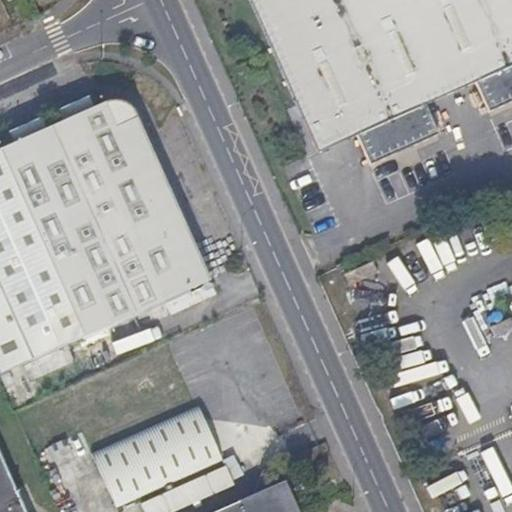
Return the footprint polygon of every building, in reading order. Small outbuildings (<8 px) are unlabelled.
[(511,0),(234,0),(304,158),(347,138),(360,168),(389,155),(387,151),(399,145),(401,150),(430,137),(417,107),(468,86),(481,115),(510,102),(507,96),(511,94),(511,0)] [(115,105),(113,105),(111,105),(107,104),(101,106),(0,148),(0,172),(73,341),(201,286),(126,114),(125,111),(123,109),(115,105)] [(389,155),(401,150),(399,145),(387,151),(389,155)] [(158,308),(160,314),(163,319),(207,300),(202,289),(158,308)] [(71,348),(24,366),(30,380),(76,363),(71,348)] [(106,511),(213,462),(187,407),(81,456),(106,511)] [(227,462),(207,472),(219,493),(238,483),(227,462)] [(0,511),(12,511),(0,482),(0,511)] [(287,511),(274,482),(206,511),(287,511)] [(148,511),(162,511),(171,508),(164,493),(144,502),(148,511)]
